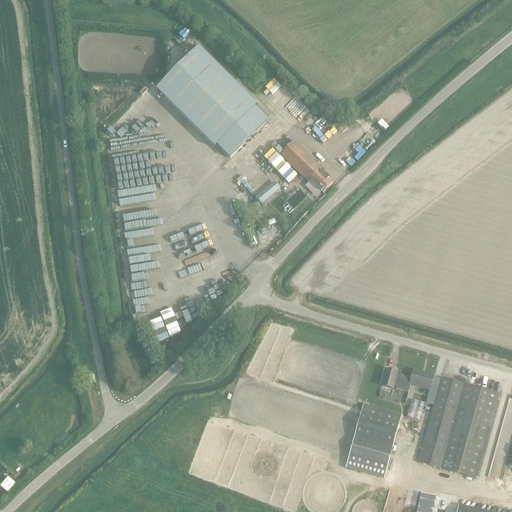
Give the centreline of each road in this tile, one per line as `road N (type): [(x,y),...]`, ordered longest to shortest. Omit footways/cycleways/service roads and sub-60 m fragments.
road 1 (unclassified): [(110,423),(79,259),(46,0)]
road 2 (unclassified): [(251,289),(419,114),(511,38)]
road 3 (unclassified): [(511,371),(251,289)]
road 4 (unknown): [(511,382),(483,490),(398,466)]
road 5 (unclassified): [(110,423),(251,289)]
road 6 (unclassified): [(6,511),(110,423)]
